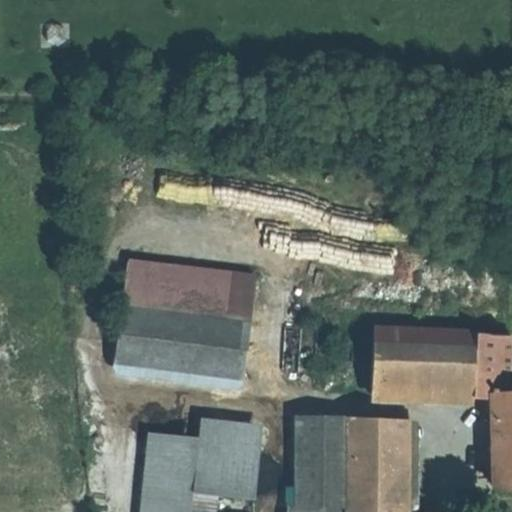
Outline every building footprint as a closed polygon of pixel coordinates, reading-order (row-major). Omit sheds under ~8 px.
[(186,231),(208,231),(208,208),(187,208),(186,231)] [(301,258),(298,326),(320,327),(338,327),(375,329),(476,333),(499,334),(508,335),(511,266),(301,258)] [(130,271),(125,311),(248,328),(253,288),(130,271)] [(242,375),(248,328),(125,311),(119,358),(242,375)] [(338,349),(338,327),(320,327),(319,381),(337,382),(338,349)] [(375,329),(338,327),(338,349),(337,382),(373,382),(375,329)] [(474,393),(476,333),(375,329),(373,382),(372,393),(474,397),(474,393)] [(499,334),(476,333),(474,393),(493,393),(497,392),(498,370),(499,334)] [(511,392),(511,373),(511,359),(511,334),(508,335),(499,334),(498,370),(497,392),(511,392)] [(511,392),(497,392),(493,393),(493,398),(496,488),(511,488),(511,392)] [(297,419),(297,509),(351,508),(351,511),(397,511),(397,495),(397,419),(391,419),(352,418),(297,419)] [(408,419),(397,419),(397,495),(407,495),(408,419)] [(201,422),(199,442),(260,447),(262,427),(201,422)] [(191,511),(193,497),(254,502),(260,447),(199,442),(148,438),(141,511),(191,511)] [(397,495),(397,511),(407,511),(413,511),(413,495),(407,495),(397,495)] [(251,511),(250,511),(244,506),(238,503),(232,502),(225,502),(218,504),(213,506),(207,511),(205,511),(251,511)]
